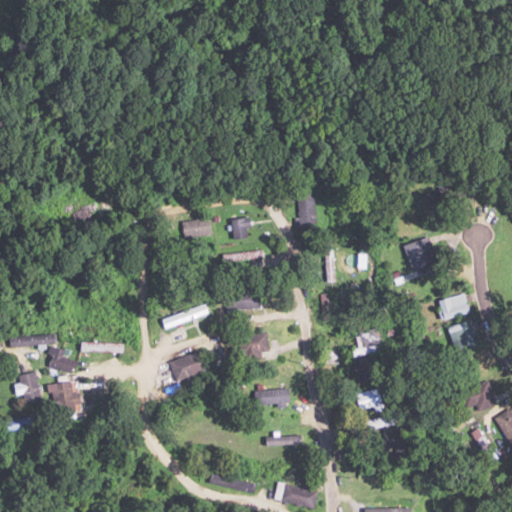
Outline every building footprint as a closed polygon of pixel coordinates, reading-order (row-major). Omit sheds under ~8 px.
[(298,229),(316,229),(316,192),(298,192),(298,229)] [(72,219),(91,219),(91,210),(71,211),(72,219)] [(183,220),(185,238),(214,235),(212,216),(183,220)] [(234,239),(253,239),(253,217),(234,217),(234,239)] [(403,244),(410,270),(436,262),(428,236),(403,244)] [(436,300),(441,319),(469,313),(464,293),(436,300)] [(361,322),(361,297),(343,297),(343,322),(361,322)] [(165,326),(208,313),(205,304),(163,317),(165,326)] [(358,330),(360,347),(351,348),(352,354),(383,351),(381,327),(358,330)] [(238,358),(264,357),(263,333),(237,334),(238,358)] [(53,335),(6,335),(6,344),(53,344),(53,335)] [(202,349),(208,369),(225,365),(219,344),(202,349)] [(61,357),(63,348),(47,346),(44,368),(70,372),(72,359),(61,357)] [(153,364),(158,384),(205,371),(200,352),(153,364)] [(19,403),(38,400),(34,372),(15,374),(19,403)] [(495,402),(487,379),(459,389),(467,411),(495,402)] [(50,383),(50,413),(73,413),(73,393),(67,393),(67,383),(50,383)] [(288,388),(252,389),(252,405),(288,404),(288,388)] [(356,390),(356,409),(381,409),(381,390),(356,390)] [(510,448),(511,447),(511,413),(509,408),(493,417),(510,448)] [(0,433),(34,426),(32,413),(0,419),(0,433)] [(265,435),(265,443),(303,443),(303,435),(265,435)] [(393,452),(407,452),(407,437),(380,437),(380,447),(393,447),(393,452)] [(257,483),(210,472),(207,482),(255,493),(257,483)] [(278,500),(314,509),(318,491),(283,482),(278,500)]
